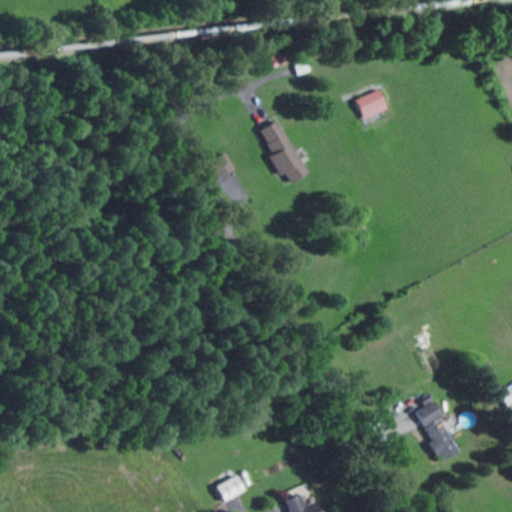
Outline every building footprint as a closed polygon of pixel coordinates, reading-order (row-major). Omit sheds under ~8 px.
[(289,64),(285,53),(273,58),(277,69),(289,64)] [(312,73),(310,62),(297,64),(299,75),(312,73)] [(359,100),(366,120),(391,111),(384,91),(359,100)] [(284,178),(289,175),(294,184),(312,175),(281,121),(263,131),(276,154),(272,156),(284,178)] [(511,387),(501,393),(511,412),(511,387)] [(427,428),(447,417),(439,402),(419,412),(427,428)] [(463,452),(443,420),(428,429),(436,441),(434,443),(446,463),(463,452)] [(227,502),(249,492),(242,477),(220,487),(227,502)]
